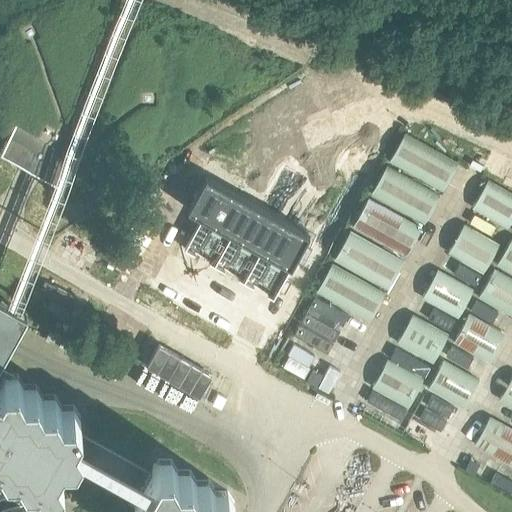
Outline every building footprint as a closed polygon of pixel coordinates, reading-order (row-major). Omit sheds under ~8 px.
[(62,187),(78,159),(18,125),(6,145),(2,153),(22,165),(62,187)] [(444,193),(460,163),(407,133),(390,163),(444,193)] [(426,225),(442,196),(388,166),(372,195),(426,225)] [(202,217),(185,248),(274,297),(310,233),(206,176),(188,209),(202,217)] [(511,229),(511,227),(511,192),(490,181),(475,209),(511,229)] [(408,258),(424,229),(370,199),(354,228),(408,258)] [(486,275),(502,246),(465,226),(449,255),(486,275)] [(390,291),(406,261),(352,232),(336,262),(390,291)] [(511,273),(511,244),(500,267),(511,273)] [(460,263),(454,275),(476,286),(482,275),(460,263)] [(371,323),(388,293),(334,264),(317,294),(371,323)] [(461,319),(477,291),(441,270),(425,299),(461,319)] [(511,315),(511,278),(497,270),(481,299),(511,315)] [(228,511),(235,502),(228,491),(216,491),(210,480),(197,480),(191,469),(179,469),(172,459),(159,459),(81,416),(74,405),(62,405),(56,395),(44,394),(37,384),(24,384),(18,373),(5,373),(2,380),(0,379),(0,364),(28,313),(0,297),(0,450),(6,461),(19,461),(25,471),(37,471),(44,482),(57,482),(63,470),(57,459),(135,503),(140,511),(228,511)] [(344,327),(350,317),(316,299),(310,309),(344,327)] [(495,325),(500,315),(479,303),(473,313),(495,325)] [(452,333),(458,322),(436,310),(430,321),(452,333)] [(300,323),(295,333),(328,352),(334,341),(340,331),(306,312),(300,323)] [(436,364),(451,336),(415,315),(399,344),(436,364)] [(492,364),(508,335),(472,315),(456,344),(492,364)] [(469,369),(475,359),(454,347),(448,357),(469,369)] [(426,379),(432,369),(398,350),(392,360),(426,379)] [(410,409),(426,381),(390,360),(374,389),(410,409)] [(467,410),(483,381),(446,361),(430,390),(467,410)] [(318,388),(324,378),(315,373),(308,383),(318,388)] [(511,408),(511,382),(501,402),(511,408)] [(402,422),(408,411),(375,393),(369,403),(402,422)] [(511,466),(511,427),(493,417),(476,447),(511,466)] [(476,477),(482,466),(473,461),(467,472),(476,477)] [(511,496),(511,483),(498,475),(492,486),(511,496)] [(9,495),(0,497),(0,511),(33,511),(31,506),(9,495)]
